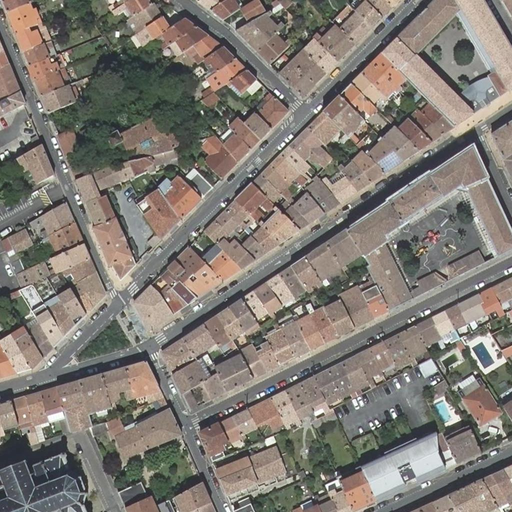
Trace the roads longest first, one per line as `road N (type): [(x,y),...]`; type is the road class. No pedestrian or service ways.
road 1 (residential): [(145,346),(474,132)]
road 2 (residential): [(511,261),(183,424)]
road 3 (residential): [(0,24),(118,305)]
road 4 (residential): [(305,112),(118,305)]
road 5 (residential): [(178,0),(305,112)]
road 6 (residential): [(418,0),(305,112)]
road 7 (tertiary): [(384,511),(511,453)]
